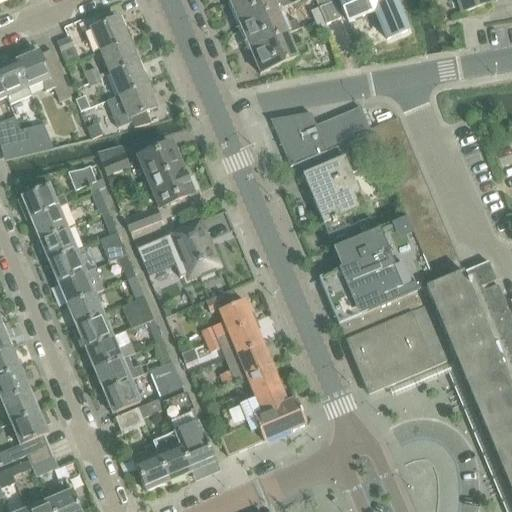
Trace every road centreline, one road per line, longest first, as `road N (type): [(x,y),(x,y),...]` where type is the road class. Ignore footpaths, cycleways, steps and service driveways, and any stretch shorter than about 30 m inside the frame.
road 1 (tertiary): [(354,445),(214,110)]
road 2 (residential): [(119,511),(0,232)]
road 3 (residential): [(511,268),(501,247),(466,227),(403,78)]
road 4 (residential): [(214,110),(403,78)]
road 5 (residential): [(208,511),(354,445)]
